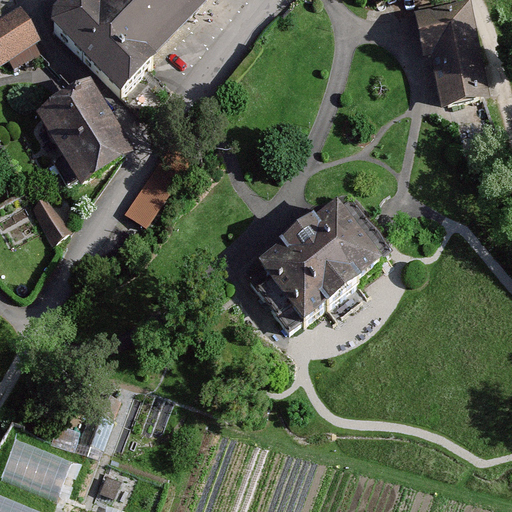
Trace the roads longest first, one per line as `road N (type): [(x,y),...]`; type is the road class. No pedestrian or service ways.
road 1 (residential): [(31,342),(276,0)]
road 2 (track): [(511,120),(474,0)]
